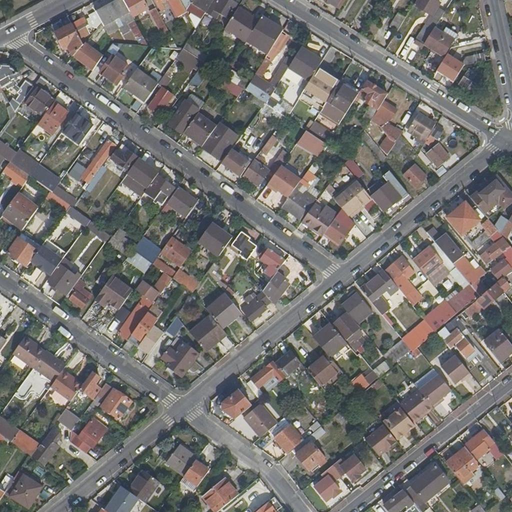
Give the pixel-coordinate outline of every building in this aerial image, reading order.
[(116,0),(99,10),(104,20),(109,30),(121,24),(124,31),(131,27),(128,21),(129,21),(137,17),(135,13),(128,0),(116,0)] [(146,0),(128,0),(135,13),(150,6),(146,0)] [(171,0),(180,16),(184,14),(190,11),(189,8),(184,0),(158,0),(159,1),(160,0),(171,0)] [(195,19),(198,26),(209,9),(215,0),(193,0),(189,8),(190,11),(195,19)] [(237,0),(215,0),(209,9),(218,15),(221,11),(230,17),(240,2),(237,0)] [(328,0),(343,9),(348,0),(328,0)] [(420,0),(418,4),(435,16),(430,25),(437,29),(438,29),(447,14),(441,9),(445,3),(442,1),(442,0),(420,0)] [(163,32),(171,28),(158,4),(150,8),(163,32)] [(262,21),(241,7),(228,28),(248,41),(251,38),(262,21)] [(104,20),(99,10),(91,14),(92,16),(87,19),(86,16),(73,22),(80,36),(93,30),(90,25),(96,22),(97,24),(100,25),(104,20)] [(190,11),(184,14),(189,22),(195,19),(190,11)] [(393,27),(401,32),(410,17),(402,13),(393,27)] [(262,21),(251,38),(271,52),(286,29),(266,15),(262,21)] [(51,23),(55,30),(66,24),(63,17),(51,23)] [(137,17),(129,21),(137,37),(139,36),(143,43),(151,44),(137,17)] [(66,24),(55,30),(64,47),(69,44),(74,56),(75,54),(83,45),(84,44),(80,36),(73,22),(73,21),(66,24)] [(437,29),(430,25),(419,41),(427,47),(437,29)] [(295,35),(286,29),(271,52),(253,81),(248,89),(259,96),(267,102),(269,103),(273,96),(292,68),(286,64),(285,64),(272,84),(262,78),(273,61),(279,55),(287,47),(295,35)] [(437,29),(427,47),(446,59),(460,37),(448,29),(445,34),(438,29),(437,29)] [(207,60),(211,54),(189,40),(186,46),(192,51),(201,56),(207,60)] [(83,45),(75,54),(95,69),(103,59),(83,45)] [(149,50),(144,46),(138,52),(144,57),(149,50)] [(186,59),(192,51),(186,46),(180,55),(186,59)] [(318,75),(326,62),(304,48),(296,62),(292,68),(313,82),(318,75)] [(186,59),(194,65),(201,56),(192,51),(186,59)] [(452,54),(441,71),(457,82),(467,68),(489,63),(485,53),(460,59),(452,54)] [(102,71),(119,83),(131,66),(115,54),(102,71)] [(207,60),(201,56),(194,65),(201,69),(207,60)] [(232,67),(234,64),(223,56),(216,67),(227,75),(228,74),(232,67)] [(292,68),(296,62),(289,58),(286,64),(292,68)] [(200,84),(213,65),(207,60),(201,69),(193,80),(200,84)] [(333,66),(326,62),(318,75),(324,79),(333,66)] [(0,91),(4,89),(2,85),(21,75),(19,71),(9,64),(1,64),(2,66),(0,66),(0,91)] [(165,88),(166,89),(180,70),(172,66),(161,82),(160,84),(165,88)] [(140,67),(126,86),(148,101),(160,84),(161,82),(140,67)] [(249,88),(253,81),(232,67),(228,74),(249,88)] [(472,70),(462,85),(471,91),(476,83),(474,82),(479,75),(472,70)] [(35,84),(37,87),(26,103),(44,116),(56,99),(40,87),(49,79),(42,74),(35,84)] [(227,75),(221,84),(240,97),(246,88),(227,75)] [(7,104),(16,111),(35,84),(26,78),(7,104)] [(388,100),(391,95),(370,82),(365,91),(372,95),(367,104),(372,108),(380,113),(388,100)] [(323,114),(341,126),(362,94),(347,85),(344,90),(340,87),(323,114)] [(151,107),(160,115),(175,95),(166,89),(165,88),(151,107)] [(316,117),(323,105),(307,95),(303,101),(301,100),(295,110),(304,116),(307,112),(316,117)] [(254,102),(262,108),(263,107),(267,102),(259,96),(254,102)] [(290,117),(295,110),(273,96),(269,103),(279,110),(287,115),(290,117)] [(402,109),(388,100),(380,113),(375,121),(382,125),(391,136),(384,147),(392,156),(395,150),(405,135),(407,131),(391,122),(393,118),(395,119),(402,109)] [(171,124),(184,135),(187,132),(201,111),(187,101),(171,124)] [(63,107),(57,102),(46,117),(52,121),(53,120),(60,125),(65,118),(59,113),(63,107)] [(267,102),(263,107),(275,115),(279,110),(269,103),(267,102)] [(380,113),(372,108),(352,141),(359,145),(364,137),(368,131),(375,121),(380,113)] [(187,132),(205,145),(220,124),(202,110),(201,111),(187,132)] [(93,123),(77,111),(68,123),(63,130),(79,142),(88,130),(93,123)] [(418,141),(427,147),(429,144),(440,126),(422,114),(414,126),(413,129),(422,135),(418,141)] [(312,118),(305,127),(310,131),(314,125),(316,121),(312,118)] [(240,133),(222,121),(220,124),(205,145),(204,147),(221,159),(240,133)] [(449,128),(441,124),(440,126),(429,144),(435,147),(440,139),(442,140),(449,128)] [(330,145),(334,139),(314,125),(310,131),(313,132),(328,143),(330,145)] [(386,164),(389,159),(368,131),(364,137),(386,164)] [(307,135),(300,144),(318,158),(328,143),(313,132),(309,137),(307,135)] [(270,147),(272,149),(280,139),(274,134),(266,145),(270,147)] [(400,154),(408,140),(405,135),(395,150),(400,154)] [(116,144),(108,138),(81,177),(89,183),(103,166),(102,165),(116,144)] [(130,172),(141,158),(122,144),(112,159),(130,172)] [(0,145),(0,152),(1,153),(11,161),(15,156),(0,145)] [(270,147),(266,145),(262,151),(266,154),(270,147)] [(443,147),(432,156),(443,170),(454,160),(443,147)] [(223,162),(243,177),(245,174),(254,161),(245,153),(244,156),(233,148),(223,162)] [(277,162),(283,167),(284,166),(293,154),(287,149),(277,162)] [(426,153),(422,157),(430,167),(434,163),(426,153)] [(15,156),(11,161),(22,169),(26,164),(15,156)] [(149,185),(150,186),(159,174),(161,171),(141,157),(141,158),(130,172),(133,174),(130,180),(128,179),(125,183),(126,184),(123,188),(139,199),(149,185)] [(254,161),(245,174),(260,185),(272,169),(257,158),(254,161)] [(361,180),(368,174),(355,158),(348,164),(361,180)] [(11,161),(4,170),(13,177),(11,179),(17,184),(19,181),(24,185),(27,182),(31,175),(22,169),(11,161)] [(310,172),(316,176),(322,167),(317,162),(310,172)] [(344,182),(352,171),(347,164),(337,177),(344,182)] [(38,166),(31,175),(51,189),(54,191),(57,186),(60,182),(38,166)] [(284,166),(283,167),(269,185),(276,191),(277,189),(288,197),(301,179),(284,166)] [(408,177),(418,190),(431,180),(420,167),(408,177)] [(316,176),(310,172),(303,181),(291,198),(285,207),(303,220),(313,206),(305,200),(307,198),(301,193),(305,187),(310,191),(320,178),(316,176)] [(374,195),(389,214),(412,196),(394,173),(388,178),(393,185),(381,195),(378,191),(374,195)] [(146,192),(157,200),(155,202),(158,204),(160,202),(163,204),(176,186),(159,174),(150,186),(146,192)] [(31,175),(27,182),(46,196),(51,189),(31,175)] [(303,181),(301,179),(288,197),(291,198),(303,181)] [(511,195),(499,180),(474,200),(485,214),(500,203),(506,210),(511,205),(511,195)] [(373,194),(384,187),(379,181),(369,188),(373,194)] [(366,207),(375,199),(374,198),(361,182),(345,197),(343,195),(338,200),(346,210),(352,217),(365,205),(366,207)] [(57,186),(54,191),(71,204),(74,206),(78,200),(57,186)] [(187,218),(200,200),(180,187),(163,211),(169,215),(173,208),(187,218)] [(46,196),(46,197),(67,211),(71,204),(54,191),(51,189),(46,196)] [(37,209),(17,195),(2,216),(22,230),(37,209)] [(466,203),(447,217),(461,235),(480,221),(466,203)] [(71,204),(67,211),(88,225),(92,219),(74,206),(71,204)] [(316,206),(305,221),(327,237),(328,235),(342,216),(331,207),(326,213),(316,206)] [(342,216),(328,235),(343,246),(358,225),(352,217),(346,210),(342,216)] [(92,219),(88,225),(97,233),(96,234),(99,237),(105,229),(95,221),(92,219)] [(506,221),(499,231),(503,237),(510,227),(511,223),(508,221),(506,221)] [(219,257),(233,238),(212,223),(199,242),(219,257)] [(474,247),(479,253),(499,237),(503,242),(506,240),(505,238),(503,237),(499,231),(493,224),(487,229),(490,234),(474,247)] [(116,236),(122,241),(127,233),(128,232),(121,227),(115,235),(116,236)] [(511,234),(511,228),(510,227),(503,237),(505,238),(506,240),(507,241),(511,234)] [(232,249),(250,261),(259,248),(251,241),(253,239),(244,232),(232,249)] [(437,232),(430,237),(438,246),(444,254),(445,253),(471,285),(470,286),(481,300),(490,291),(482,281),(489,275),(482,267),(476,271),(466,259),(449,239),(445,242),(437,232)] [(32,261),(41,247),(22,233),(8,252),(28,266),(32,261)] [(127,233),(122,241),(124,242),(133,249),(135,250),(140,243),(127,233)] [(122,241),(116,236),(110,243),(119,249),(120,248),(124,242),(122,241)] [(140,243),(135,250),(153,263),(155,265),(159,259),(163,253),(164,251),(144,237),(140,243)] [(41,247),(32,261),(52,275),(62,262),(68,253),(48,238),(41,247)] [(184,246),(185,246),(174,238),(164,251),(163,253),(181,266),(191,253),(184,246)] [(124,242),(120,248),(129,254),(133,249),(124,242)] [(508,277),(511,273),(511,246),(510,244),(492,258),(490,256),(484,260),(501,280),(502,282),(508,277)] [(479,302),(481,300),(470,286),(444,254),(438,246),(417,263),(430,279),(432,278),(436,283),(451,272),(467,292),(450,305),(460,317),(466,312),(478,303),(479,302)] [(149,268),(153,263),(135,250),(133,249),(129,254),(120,266),(116,272),(122,276),(131,264),(145,274),(149,268)] [(259,260),(256,265),(276,279),(286,264),(288,261),(270,249),(262,262),(259,260)] [(173,278),(177,272),(159,259),(155,265),(173,278)] [(402,292),(415,309),(425,301),(402,274),(405,272),(411,279),(417,274),(404,259),(386,273),(386,274),(402,292)] [(99,281),(106,286),(113,277),(116,272),(120,266),(114,261),(99,281)] [(169,282),(173,278),(155,265),(153,263),(149,268),(169,282)] [(210,270),(227,293),(230,289),(224,281),(227,276),(221,271),(224,267),(218,263),(216,265),(214,264),(210,270)] [(295,271),(286,264),(276,279),(275,280),(266,292),(275,303),(282,312),(290,306),(283,298),(288,292),(282,287),(295,271)] [(50,282),(68,296),(82,277),(78,273),(75,276),(62,266),(50,282)] [(177,272),(173,278),(184,285),(191,291),(194,293),(199,285),(179,270),(177,272)] [(386,274),(363,292),(385,319),(387,317),(392,313),(381,299),(386,295),(386,296),(388,295),(392,299),(402,292),(386,274)] [(113,277),(106,286),(96,300),(104,306),(107,301),(119,310),(133,291),(113,277)] [(501,280),(496,285),(503,293),(510,287),(509,285),(511,281),(511,280),(508,277),(502,282),(501,280)] [(431,296),(437,291),(429,280),(422,284),(431,296)] [(136,309),(145,315),(155,302),(153,300),(158,293),(159,293),(144,281),(138,289),(146,296),(136,309)] [(484,309),(503,293),(496,285),(490,291),(481,300),(479,302),(484,309)] [(227,293),(232,299),(238,294),(231,287),(230,289),(227,293)] [(75,292),(69,300),(83,309),(89,301),(75,292)] [(275,303),(266,292),(261,296),(257,293),(248,301),(251,304),(245,309),(255,322),(270,309),(269,308),(275,303)] [(214,317),(224,329),(244,313),(232,299),(227,293),(208,310),(214,317)] [(360,296),(344,308),(360,328),(376,316),(360,296)] [(472,320),(484,310),(478,303),(466,312),(472,320)] [(450,305),(449,304),(427,323),(437,335),(438,334),(458,318),(460,317),(450,305)] [(119,333),(127,340),(145,315),(136,309),(129,319),(119,333)] [(135,335),(141,340),(157,317),(151,313),(139,328),(135,335)] [(178,325),(183,320),(178,314),(173,321),(178,325)] [(349,316),(337,325),(349,340),(356,335),(361,331),(352,320),(349,316)] [(224,329),(214,317),(193,332),(209,353),(219,346),(217,343),(228,334),(224,329)] [(387,317),(385,319),(393,329),(395,327),(387,317)] [(458,318),(438,334),(451,349),(455,346),(466,359),(476,351),(465,338),(464,336),(466,334),(464,331),(467,329),(458,318)] [(437,335),(427,323),(404,343),(413,354),(437,335)] [(334,324),(332,326),(348,345),(352,349),(353,348),(342,334),(334,324)] [(165,333),(155,325),(140,346),(150,354),(165,333)] [(332,326),(315,340),(327,355),(331,360),(348,345),(332,326)] [(0,350),(11,335),(0,328),(0,329),(0,328),(0,366),(4,361),(0,357),(0,350)] [(502,362),(511,353),(511,345),(500,331),(486,342),(502,362)] [(356,335),(349,340),(355,347),(360,342),(357,338),(358,337),(356,335)] [(35,367),(46,352),(26,337),(13,353),(34,369),(35,367)] [(168,366),(184,378),(202,354),(186,342),(177,353),(171,348),(164,357),(171,362),(168,366)] [(413,354),(404,343),(385,359),(389,363),(394,370),(402,364),(413,354)] [(63,369),(66,364),(47,350),(46,352),(35,367),(42,372),(54,381),(63,369)] [(441,365),(452,358),(447,351),(436,358),(441,365)] [(276,365),(288,379),(304,366),(293,353),(276,365)] [(331,360),(327,355),(308,371),(323,389),(341,373),(331,360)] [(459,365),(459,361),(456,357),(442,368),(456,385),(461,381),(464,379),(465,381),(472,376),(463,365),(459,365)] [(276,365),(274,363),(253,381),(260,389),(265,385),(267,387),(269,386),(273,391),(288,379),(276,365)] [(389,363),(375,374),(380,381),(394,370),(389,363)] [(36,380),(42,372),(35,367),(34,369),(30,374),(36,380)] [(416,368),(410,373),(416,380),(422,375),(416,368)] [(54,381),(51,386),(72,401),(80,389),(83,385),(76,379),(70,375),(71,374),(63,369),(54,381)] [(104,378),(93,371),(83,385),(80,389),(94,398),(102,387),(99,385),(104,378)] [(351,385),(360,396),(380,381),(375,374),(368,380),(364,375),(351,385)] [(451,391),(439,375),(420,391),(433,407),(434,408),(440,403),(439,401),(442,399),(451,391)] [(398,402),(417,387),(411,380),(396,392),(400,397),(396,400),(398,402)] [(134,400),(107,381),(98,394),(107,400),(103,406),(121,418),(134,400)] [(420,391),(417,387),(398,402),(415,424),(422,418),(421,416),(433,407),(420,391)] [(232,420),(249,407),(237,392),(221,405),(220,413),(232,420)] [(282,423),(264,404),(246,420),(251,427),(254,424),(265,436),(269,433),(282,423)] [(415,427),(398,405),(381,419),(398,441),(415,427)] [(312,431),(320,425),(305,407),(301,411),(306,417),(303,419),(303,420),(312,431)] [(422,418),(434,408),(433,407),(421,416),(422,418)] [(67,408),(58,420),(73,430),(81,418),(67,408)] [(108,429),(94,418),(80,437),(79,436),(73,443),(87,453),(92,446),(94,448),(108,429)] [(293,451),(304,442),(285,420),(282,423),(269,433),(288,455),(293,451)] [(45,439),(24,424),(11,440),(29,454),(32,456),(45,439)] [(254,424),(251,427),(262,439),(265,436),(254,424)] [(384,426),(366,440),(379,457),(397,442),(384,426)] [(62,433),(53,427),(45,439),(32,456),(45,465),(60,445),(56,442),(62,433)] [(484,440),(479,434),(465,445),(477,460),(491,449),(490,447),(493,445),(497,450),(495,452),(499,457),(503,453),(484,430),(482,432),(487,437),(484,440)] [(312,444),(307,438),(304,442),(293,451),(297,456),(312,444)] [(313,443),(312,444),(297,456),(309,471),(325,458),(313,443)] [(167,462),(184,475),(194,462),(197,457),(180,444),(167,462)] [(465,447),(446,462),(461,481),(480,465),(465,447)] [(347,462),(343,458),(332,466),(322,474),(326,479),(317,487),(328,501),(335,495),(337,497),(344,492),(337,483),(343,478),(349,473),(356,482),(363,476),(362,474),(369,468),(357,454),(347,462)] [(208,471),(194,462),(184,475),(182,477),(196,487),(208,471)] [(435,466),(404,491),(415,505),(421,511),(420,511),(429,511),(432,510),(426,502),(450,483),(435,466)] [(23,474),(17,471),(11,480),(16,484),(23,474)] [(149,497),(160,482),(145,472),(133,486),(149,497)] [(42,486),(23,474),(16,484),(9,496),(28,508),(42,486)] [(213,511),(217,511),(237,496),(224,479),(202,497),(213,511)] [(492,493),(500,502),(506,497),(498,488),(492,493)] [(384,506),(388,511),(398,511),(407,505),(410,509),(415,505),(404,491),(384,506)] [(127,511),(134,504),(121,495),(112,506),(118,511),(121,507),(127,511)] [(280,511),(278,510),(282,507),(274,497),(256,511),(280,511)]
